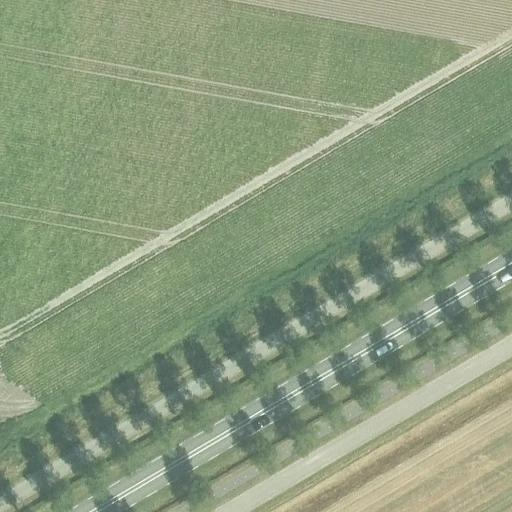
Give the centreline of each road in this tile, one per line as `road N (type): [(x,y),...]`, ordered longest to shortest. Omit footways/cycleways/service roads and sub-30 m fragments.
road 1 (unclassified): [(0,501),(511,198)]
road 2 (primary): [(92,511),(511,264)]
road 3 (unclassified): [(511,346),(231,511)]
